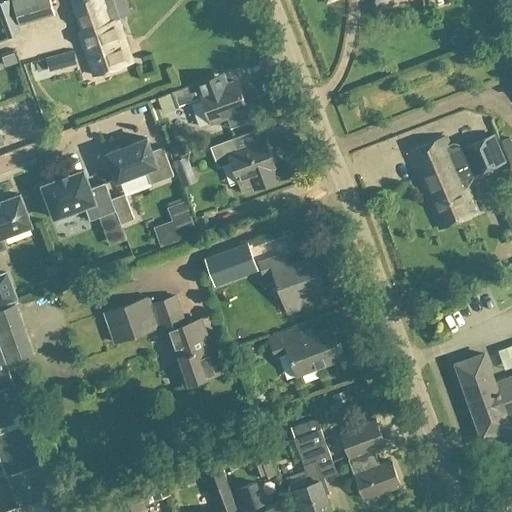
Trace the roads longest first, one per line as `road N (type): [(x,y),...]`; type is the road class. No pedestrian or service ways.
road 1 (residential): [(457,511),(268,0)]
road 2 (residential): [(0,168),(138,118)]
